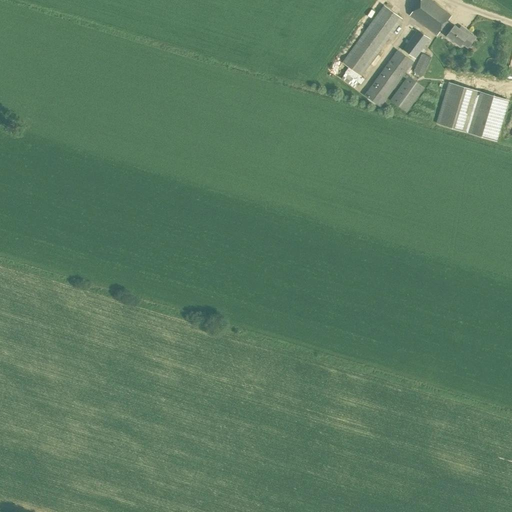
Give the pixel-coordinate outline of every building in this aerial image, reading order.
[(437,36),(441,30),(447,22),(452,15),(430,0),(420,0),(409,15),(437,36)] [(361,76),(403,19),(385,6),(343,64),(361,76)] [(448,35),(454,26),(447,22),(441,30),(448,35)] [(454,26),(448,35),(447,36),(461,45),(461,44),(468,49),(477,36),(470,32),(468,35),(454,26)] [(415,59),(430,39),(417,30),(403,49),(415,59)] [(425,88),(405,73),(413,62),(397,50),(364,95),(380,107),(403,76),(406,78),(390,100),(407,112),(425,88)] [(424,76),(432,57),(421,53),(414,72),(424,76)] [(364,94),(368,89),(357,81),(353,85),(364,94)] [(498,140),(510,100),(450,83),(438,123),(498,140)]
